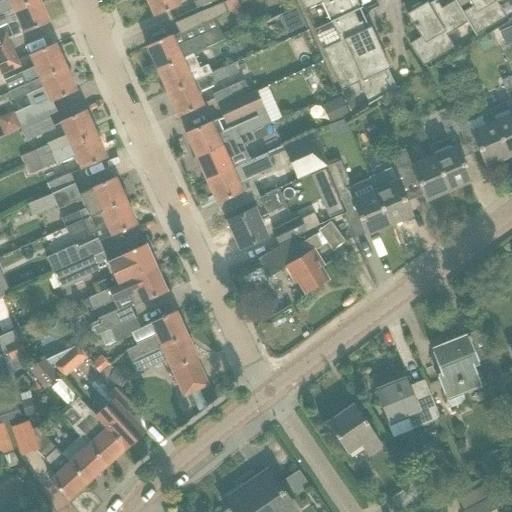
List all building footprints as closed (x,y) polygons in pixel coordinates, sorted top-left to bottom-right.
[(34,0),(0,14),(0,25),(7,23),(13,37),(48,23),(38,0),(34,0)] [(0,0),(0,14),(34,0),(0,0)] [(146,0),(153,16),(179,6),(176,0),(146,0)] [(191,0),(196,9),(216,0),(191,0)] [(329,21),(329,22),(353,11),(348,0),(299,0),(304,10),(321,2),(330,21),(329,21)] [(454,0),(453,1),(440,8),(437,2),(429,7),(426,2),(420,6),(418,3),(411,8),(412,10),(406,14),(420,37),(409,43),(422,66),(453,48),(444,31),(450,27),(452,31),(466,22),(467,22),(454,0)] [(452,0),(453,1),(454,0),(467,22),(466,22),(475,36),(476,36),(475,35),(505,17),(495,0),(496,0),(503,0),(504,0),(452,0)] [(174,23),(179,34),(227,12),(222,2),(174,23)] [(297,7),(277,15),(281,23),(285,33),(304,25),(297,7)] [(322,49),(331,70),(380,48),(370,27),(365,29),(361,21),(358,23),(353,11),(329,22),(330,23),(330,22),(339,41),(322,49)] [(0,54),(12,50),(4,33),(0,34),(0,54)] [(146,47),(156,70),(192,54),(192,53),(205,47),(199,35),(176,46),(171,35),(146,47)] [(20,73),(24,83),(25,85),(65,67),(54,43),(29,55),(34,66),(20,73)] [(380,48),(331,70),(341,90),(358,82),(368,103),(367,104),(368,105),(390,92),(384,80),(388,79),(384,70),(389,68),(380,48)] [(12,50),(0,54),(0,74),(19,66),(12,50)] [(156,70),(167,93),(210,73),(211,72),(207,64),(199,68),(192,54),(156,70)] [(461,55),(451,59),(456,72),(467,67),(461,55)] [(25,85),(24,83),(8,91),(12,100),(43,86),(50,102),(75,91),(65,67),(25,85)] [(215,84),(227,78),(222,67),(211,72),(210,73),(167,93),(177,116),(195,108),(202,105),(197,92),(215,84)] [(212,94),(218,108),(241,98),(235,84),(212,94)] [(487,111),(488,113),(492,123),(493,123),(507,156),(511,153),(511,84),(504,88),(509,101),(487,111)] [(241,98),(218,108),(225,123),(262,107),(256,91),(241,98)] [(340,97),(324,104),(333,123),(349,116),(340,97)] [(14,115),(20,128),(47,116),(41,103),(14,115)] [(427,146),(432,158),(447,191),(470,181),(460,158),(469,154),(458,129),(454,119),(453,119),(448,107),(436,112),(446,138),(427,146)] [(84,111),(59,122),(70,145),(95,134),(84,111)] [(462,115),(454,119),(458,129),(467,125),(470,132),(485,166),(507,156),(493,123),(492,123),(488,113),(466,123),(462,115)] [(184,133),(195,157),(251,132),(251,131),(262,126),(257,115),(222,131),(217,119),(184,133)] [(47,116),(20,128),(25,140),(53,128),(47,116)] [(195,157),(206,180),(231,169),(230,168),(225,156),(244,147),(243,145),(254,140),(251,132),(195,157)] [(51,153),(23,166),(27,174),(56,161),(57,163),(75,156),(81,169),(106,158),(95,134),(70,145),(51,153)] [(282,147),(296,178),(325,165),(312,134),(282,147)] [(47,144),(19,157),(23,166),(51,153),(47,144)] [(403,149),(393,154),(399,168),(400,167),(409,164),(403,149)] [(231,169),(206,180),(216,204),(241,193),(237,183),(273,167),(266,153),(230,168),(231,169)] [(391,172),(371,181),(375,191),(374,191),(388,225),(410,215),(401,192),(409,188),(400,167),(399,168),(393,154),(384,158),(389,168),(391,172)] [(447,191),(432,158),(411,167),(425,200),(447,191)] [(324,169),(310,175),(328,218),(342,211),(324,169)] [(375,191),(371,181),(369,178),(347,188),(339,169),(329,174),(340,199),(348,195),(365,234),(388,225),(374,191),(375,191)] [(69,173),(46,184),(51,194),(74,183),(69,173)] [(62,219),(65,227),(89,216),(89,217),(125,201),(114,177),(79,194),(74,183),(51,194),(57,208),(80,198),(85,209),(62,219)] [(278,189),(265,195),(265,196),(246,204),(249,211),(226,221),(238,249),(266,237),(258,218),(285,206),(278,190),(278,189)] [(89,216),(65,227),(70,238),(86,231),(88,235),(106,227),(110,236),(136,225),(125,201),(89,217),(89,216)] [(271,230),(279,247),(280,246),(279,244),(293,237),(294,238),(320,226),(315,213),(300,219),(299,217),(271,230)] [(318,231),(320,234),(332,250),(344,242),(329,222),(318,231)] [(280,246),(279,247),(258,259),(268,277),(284,267),(294,283),(297,281),(304,294),(328,280),(320,267),(323,265),(314,250),(321,246),(314,236),(298,245),(294,238),(293,237),(279,244),(280,246)] [(46,257),(53,274),(103,251),(97,238),(75,247),(74,244),(46,257)] [(95,283),(99,292),(99,294),(123,284),(156,268),(145,245),(120,256),(126,270),(95,283)] [(103,251),(53,274),(60,290),(88,277),(87,274),(109,264),(103,251)] [(99,294),(99,292),(89,297),(94,308),(129,293),(134,305),(140,302),(141,303),(166,292),(156,268),(123,284),(99,294)] [(0,277),(0,294),(12,290),(5,275),(0,277)] [(97,334),(109,329),(135,317),(129,304),(98,318),(98,320),(92,323),(97,334)] [(126,350),(130,360),(186,335),(175,311),(150,323),(140,327),(135,317),(109,329),(115,341),(131,334),(136,345),(126,350)] [(186,335),(130,360),(136,373),(166,359),(183,396),(207,385),(195,359),(196,359),(186,335)] [(436,377),(443,394),(461,387),(462,391),(480,384),(471,364),(477,361),(468,337),(431,352),(440,375),(436,377)] [(17,342),(4,347),(10,361),(23,355),(17,342)] [(27,366),(44,386),(57,375),(44,359),(27,366)] [(114,367),(107,379),(121,388),(129,376),(114,367)] [(79,436),(78,436),(105,466),(124,449),(88,411),(90,409),(89,409),(60,379),(52,387),(71,408),(62,415),(79,436)] [(387,423),(393,437),(411,430),(439,419),(425,384),(407,391),(402,379),(374,391),(383,412),(386,411),(391,422),(387,423)] [(131,417),(138,411),(115,387),(107,394),(112,400),(95,415),(90,409),(88,411),(124,449),(144,432),(131,417)] [(0,408),(0,420),(18,416),(14,404),(0,408)] [(359,444),(366,454),(380,444),(354,405),(326,424),(346,453),(359,444)] [(59,454),(60,453),(36,426),(30,430),(27,421),(11,427),(21,455),(35,449),(43,458),(57,473),(49,480),(67,501),(86,484),(59,454)] [(78,436),(60,453),(59,454),(86,484),(105,466),(78,436)] [(461,440),(455,443),(460,454),(466,451),(461,440)] [(294,511),(267,471),(237,492),(235,489),(220,499),(226,508),(224,510),(225,511),(294,511)] [(390,498),(399,511),(425,494),(416,481),(390,498)] [(464,511),(496,511),(489,499),(464,511)]
